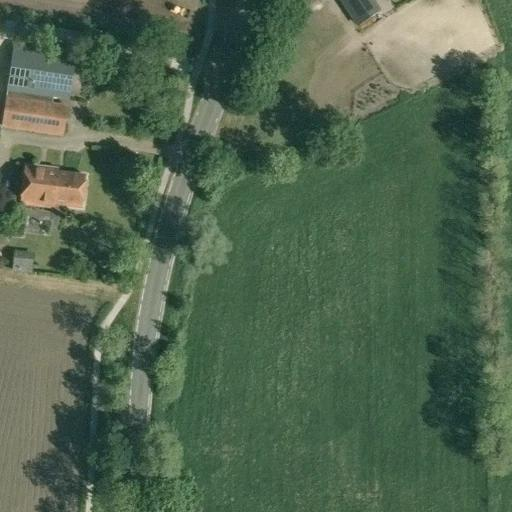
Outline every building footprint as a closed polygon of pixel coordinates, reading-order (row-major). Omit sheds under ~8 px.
[(370,0),(341,0),(358,26),(378,13),(370,0)] [(74,55),(13,46),(7,90),(68,100),(74,55)] [(6,103),(5,133),(69,135),(70,105),(6,103)] [(81,208),(85,176),(57,173),(58,170),(24,166),(20,204),(53,208),(54,205),(81,208)] [(60,237),(61,210),(33,209),(32,236),(60,237)] [(34,253),(13,250),(12,273),(32,275),(34,253)]
